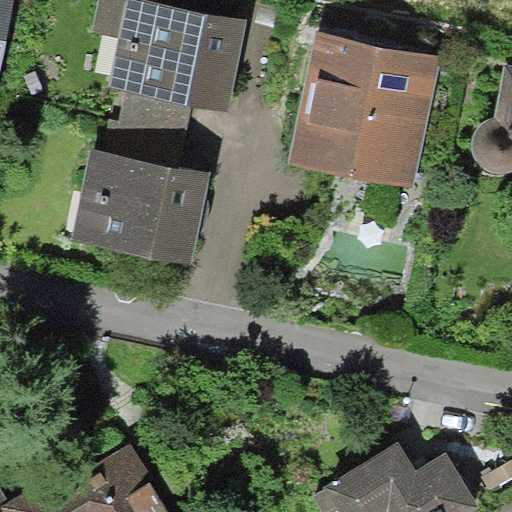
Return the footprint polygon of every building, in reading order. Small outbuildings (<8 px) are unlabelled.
[(0,0),(0,109),(22,0),(0,0)] [(175,0),(134,0),(121,86),(235,105),(250,12),(175,0)] [(328,28),(300,162),(419,186),(446,53),(328,28)] [(511,97),(507,123),(491,125),(481,139),(485,153),(495,167),(511,168),(511,167),(511,97)] [(214,171),(104,149),(87,237),(197,258),(214,171)] [(173,511),(122,430),(0,506),(0,508),(2,511),(173,511)] [(409,433),(332,480),(351,511),(458,511),(484,497),(456,451),(430,466),(409,433)]
